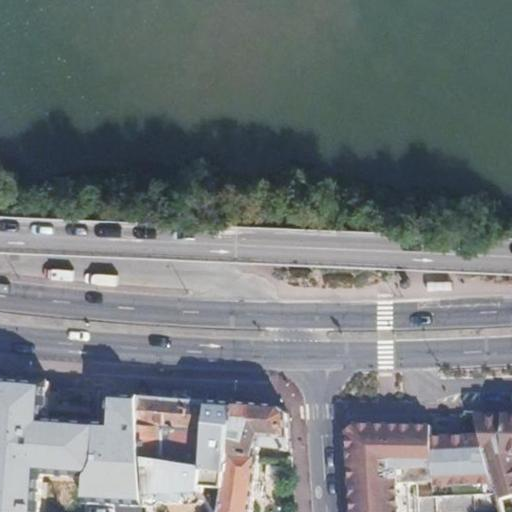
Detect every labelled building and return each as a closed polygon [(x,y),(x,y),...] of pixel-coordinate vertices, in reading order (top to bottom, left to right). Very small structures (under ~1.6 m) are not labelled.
[(65,383),(0,374),(0,511),(92,511),(94,493),(95,477),(96,429),(61,428),(65,383)] [(191,401),(191,390),(173,388),(152,386),(151,397),(191,401)] [(206,402),(207,392),(191,390),(191,401),(206,402)] [(232,404),(233,394),(215,392),(214,403),(232,404)] [(201,465),(206,402),(191,401),(151,397),(139,395),(140,421),(141,433),(142,456),(201,465)] [(227,454),(233,404),(232,404),(214,403),(209,402),(206,402),(201,465),(198,487),(222,489),(227,454)] [(290,453),(288,418),(277,408),(260,407),(233,404),(227,454),(257,458),(258,446),(268,447),(268,450),(290,453)] [(481,436),(476,417),(458,417),(458,435),(481,436)] [(511,417),(476,417),(481,436),(497,497),(511,492),(511,417)] [(434,477),(434,421),(357,420),(348,424),(338,436),(342,511),(403,511),(401,479),(434,477)] [(251,511),(259,458),(257,458),(227,454),(222,489),(219,511),(251,511)] [(198,487),(201,465),(142,456),(145,507),(183,506),(185,492),(198,493),(198,487)] [(417,498),(418,511),(435,511),(433,495),(417,498)]
